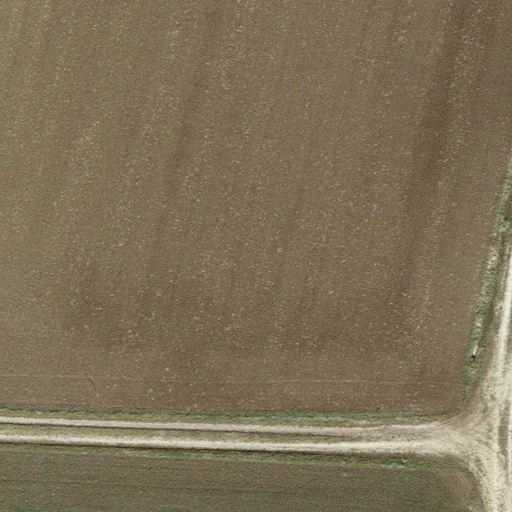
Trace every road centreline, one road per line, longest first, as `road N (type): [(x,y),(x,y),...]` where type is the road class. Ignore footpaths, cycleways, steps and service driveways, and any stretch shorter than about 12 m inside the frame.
road 1 (track): [(0,440),(497,465)]
road 2 (track): [(497,511),(497,420),(511,353)]
